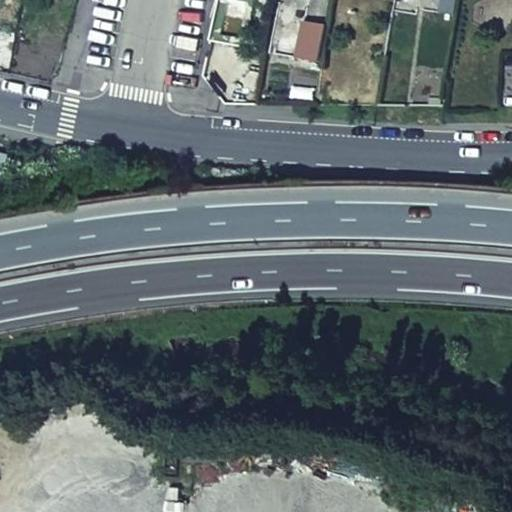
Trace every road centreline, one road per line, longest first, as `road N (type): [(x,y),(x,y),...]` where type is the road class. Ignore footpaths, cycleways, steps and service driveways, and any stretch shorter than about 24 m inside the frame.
road 1 (motorway): [(0,308),(189,278),(414,275),(511,283)]
road 2 (motorway): [(511,225),(291,219),(117,232),(0,251)]
road 3 (unclassified): [(511,145),(138,125)]
road 4 (unclassified): [(138,125),(0,99)]
road 5 (residential): [(156,0),(138,125)]
